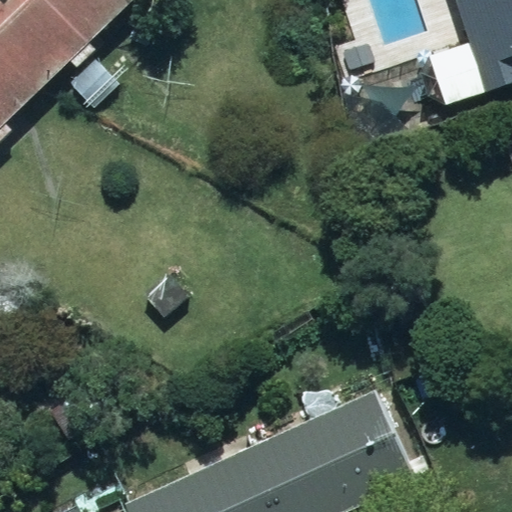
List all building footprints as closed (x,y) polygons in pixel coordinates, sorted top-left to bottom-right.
[(0,0),(0,139),(2,138),(9,146),(29,126),(22,119),(87,58),(93,64),(113,45),(107,39),(147,0),(0,0)] [(511,0),(476,0),(489,35),(445,50),(462,101),(511,84),(511,0)] [(191,257),(143,291),(175,336),(223,301),(191,257)] [(95,371),(48,399),(82,459),(130,431),(95,371)] [(356,511),(430,479),(390,388),(138,500),(143,511),(356,511)]
